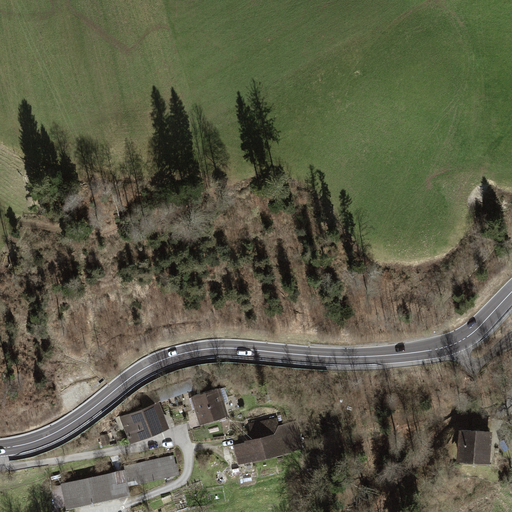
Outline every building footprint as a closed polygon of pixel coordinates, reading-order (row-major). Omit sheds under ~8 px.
[(192,379),(141,396),(144,408),(160,402),(195,389),(192,379)] [(220,389),(192,397),(199,425),(228,416),(220,389)] [(144,408),(121,416),(131,444),(169,428),(160,402),(144,408)] [(244,443),(233,446),(237,465),(303,449),(296,421),(278,426),(277,418),(249,424),(251,439),(244,441),(244,443)] [(456,463),(489,465),(491,433),(458,431),(456,463)] [(123,466),(124,469),(127,487),(179,475),(177,463),(176,464),(174,455),(123,466)] [(124,469),(60,484),(60,485),(51,487),(54,509),(64,508),(64,510),(129,496),(127,487),(124,469)]
